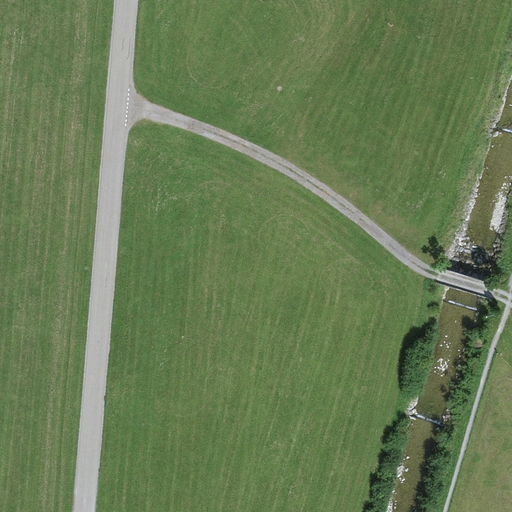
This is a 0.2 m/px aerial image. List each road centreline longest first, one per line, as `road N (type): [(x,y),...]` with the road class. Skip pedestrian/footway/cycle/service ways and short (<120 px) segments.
road 1 (unclassified): [(85,511),(126,0)]
road 2 (track): [(118,104),(267,158),(421,267),(511,301)]
